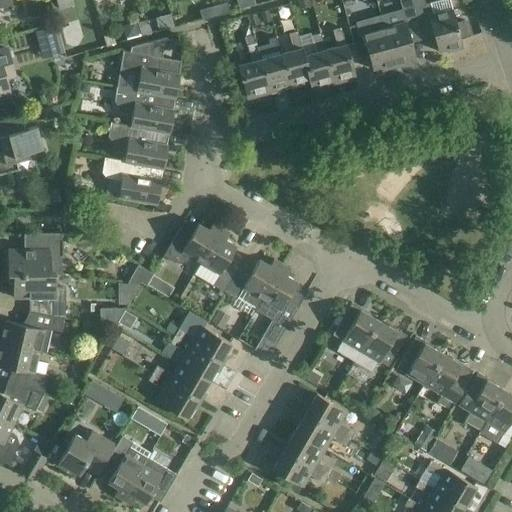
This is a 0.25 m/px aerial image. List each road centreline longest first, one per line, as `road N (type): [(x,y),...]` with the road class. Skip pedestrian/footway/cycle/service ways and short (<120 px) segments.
road 1 (residential): [(173,511),(202,462),(245,435),(346,254)]
road 2 (residential): [(213,136),(511,57)]
road 3 (residential): [(346,254),(196,178)]
road 4 (residential): [(491,322),(460,320),(346,254)]
